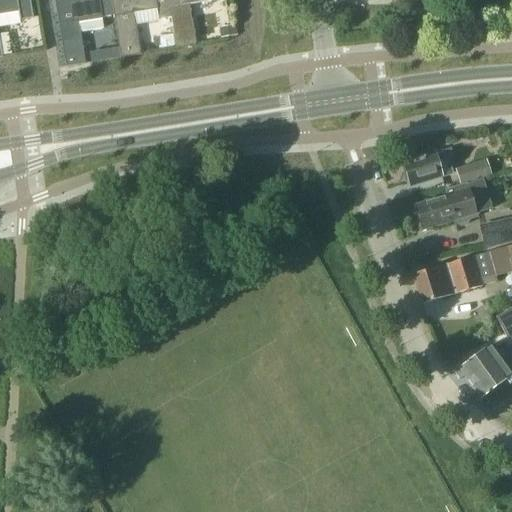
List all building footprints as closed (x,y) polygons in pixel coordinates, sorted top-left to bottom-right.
[(0,0),(0,59),(1,60),(0,50),(0,28),(20,26),(19,22),(32,20),(31,11),(28,0),(0,0)] [(101,20),(114,18),(110,0),(53,0),(65,69),(84,66),(77,25),(101,21),(101,20)] [(140,57),(133,16),(156,12),(158,22),(169,20),(166,0),(110,0),(114,18),(121,60),(140,57)] [(166,0),(169,20),(170,20),(175,51),(195,48),(188,7),(212,3),(211,2),(221,0),(166,0)] [(432,155),(401,166),(404,176),(403,179),(405,185),(408,187),(408,189),(440,179),(449,176),(445,162),(452,160),(448,150),(432,155)] [(455,172),(459,186),(488,177),(483,163),(455,172)] [(446,198),(413,208),(417,219),(415,222),(417,228),(420,230),(421,232),(453,222),(454,226),(455,226),(460,229),(467,227),(469,222),(478,220),(476,215),(466,186),(454,190),(445,192),(446,198)] [(511,221),(480,229),(484,248),(511,242),(511,221)] [(489,255),(413,276),(421,306),(463,293),(479,288),(477,281),(495,276),(489,255)] [(511,310),(496,319),(508,341),(511,338),(511,310)] [(511,374),(491,346),(458,370),(481,401),(511,377),(511,374)]
